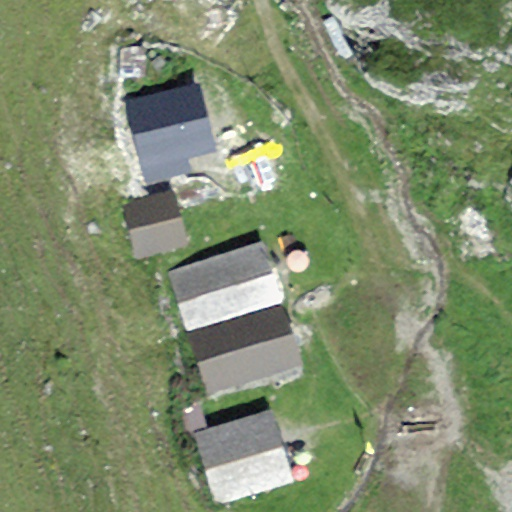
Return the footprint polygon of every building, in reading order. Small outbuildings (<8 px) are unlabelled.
[(207,104),(139,118),(151,181),(220,167),(207,104)] [(181,212),(127,223),(137,271),(190,260),(181,212)] [(269,258),(168,288),(185,343),(285,313),(269,258)] [(289,320),(189,350),(208,410),(307,379),(289,320)] [(279,430),(201,452),(218,511),(243,511),(298,496),(279,430)]
